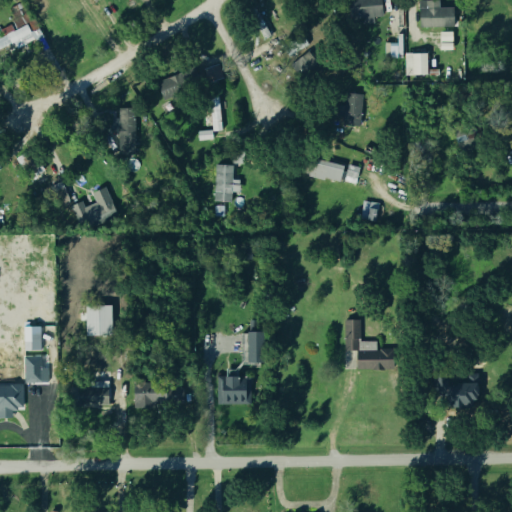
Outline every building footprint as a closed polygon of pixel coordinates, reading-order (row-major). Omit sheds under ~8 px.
[(345,0),(346,21),(380,20),(379,0),(345,0)] [(437,2),(416,2),(417,29),(452,29),(452,9),(437,9),(437,2)] [(38,30),(28,34),(24,26),(8,33),(5,27),(0,29),(0,50),(9,47),(11,52),(36,41),(44,60),(50,57),(38,30)] [(425,55),(403,55),(403,77),(425,77),(425,55)] [(204,70),(218,64),(223,78),(209,84),(204,70)] [(200,84),(193,68),(142,91),(150,107),(200,84)] [(359,127),(342,125),(346,93),(363,96),(359,127)] [(221,130),(213,131),(209,99),(218,98),(221,130)] [(198,132),(212,130),(213,139),(199,141),(198,132)] [(345,177),(348,165),(359,167),(356,180),(345,177)] [(231,201),(215,201),(216,166),(232,166),(231,201)] [(76,210),(81,226),(113,217),(104,187),(89,192),(93,205),(76,210)] [(224,217),(214,217),(214,206),(224,206),(224,217)] [(86,337),(86,307),(112,307),(112,337),(86,337)] [(344,372),(391,371),(391,350),(375,351),(374,343),(359,343),(358,321),(342,322),(344,372)] [(243,334),(243,366),(259,366),(258,334),(243,334)] [(38,352),(38,335),(27,335),(27,343),(21,343),(21,353),(38,352)] [(22,385),(46,386),(46,370),(40,370),(40,358),(22,358),(22,385)] [(249,406),(249,378),(215,379),(216,407),(249,406)] [(449,408),(476,408),(475,379),(436,380),(436,401),(449,401),(449,408)] [(106,383),(90,383),(90,390),(73,390),(73,408),(107,407),(106,383)] [(132,417),(153,416),(153,410),(183,409),(183,390),(160,390),(160,383),(130,384),(132,417)] [(0,387),(0,420),(10,420),(10,411),(21,411),(21,387),(0,387)]
